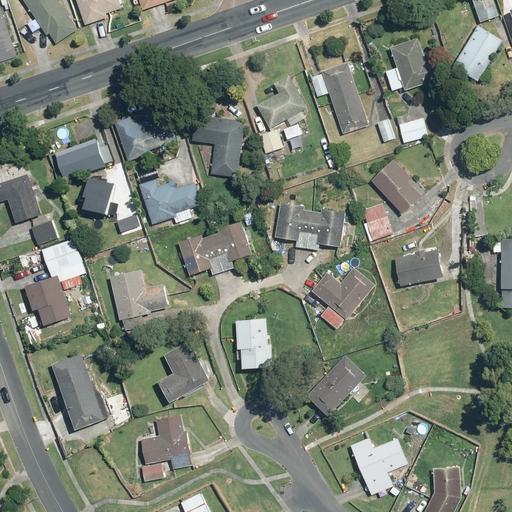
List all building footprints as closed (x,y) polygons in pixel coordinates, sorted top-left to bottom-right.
[(77,29),(58,0),(24,0),(47,36),(50,34),(55,43),(77,29)] [(119,0),(76,0),(85,26),(108,19),(107,14),(122,9),(119,0)] [(139,0),(143,11),(175,0),(139,0)] [(493,0),(472,0),(481,23),(500,16),(493,0)] [(0,4),(0,62),(18,56),(0,4)] [(504,42),(479,26),(453,68),(478,84),(504,42)] [(386,72),(394,95),(433,82),(418,38),(392,48),(398,68),(386,72)] [(370,126),(348,64),(311,77),(318,98),(330,94),(344,135),(370,126)] [(271,130),(289,119),(293,125),(305,118),(301,111),(308,108),(289,76),(275,85),(280,93),(257,107),(271,130)] [(408,114),(398,117),(405,144),(429,138),(424,118),(410,122),(408,114)] [(239,177),(244,119),(196,115),(193,141),(215,143),(212,175),(239,177)] [(132,117),(116,123),(129,161),(151,153),(151,151),(177,141),(170,121),(152,128),(148,119),(135,124),(132,117)] [(389,119),(378,123),(384,142),(396,138),(389,119)] [(302,135),(299,125),(284,130),(288,140),(302,135)] [(278,131),(261,136),(267,153),(283,148),(278,131)] [(109,144),(101,147),(97,138),(56,153),(66,181),(107,166),(106,163),(114,160),(109,144)] [(396,161),(373,181),(403,215),(423,197),(409,182),(412,179),(396,161)] [(43,215),(25,164),(0,172),(0,200),(1,203),(10,199),(18,223),(43,215)] [(116,184),(89,178),(84,198),(87,198),(85,210),(109,215),(116,184)] [(156,179),(139,185),(147,206),(146,206),(145,207),(145,208),(144,208),(144,209),(144,210),(145,211),(145,212),(146,212),(147,212),(148,212),(149,212),(153,224),(175,217),(177,224),(206,214),(195,182),(177,189),(174,180),(159,186),(156,179)] [(277,238),(297,241),(297,247),(321,251),(322,245),(342,248),(347,214),(282,204),(277,238)] [(393,233),(383,204),(364,211),(368,223),(364,224),(370,241),(393,233)] [(141,226),(137,215),(117,222),(121,233),(141,226)] [(52,220),(33,228),(40,245),(59,237),(52,220)] [(203,235),(179,243),(191,275),(210,268),(213,276),(237,267),(235,262),(254,256),(242,222),(218,230),(219,233),(204,238),(203,235)] [(72,317),(60,282),(62,282),(87,273),(76,239),(18,258),(21,268),(46,260),(52,278),(26,287),(34,312),(40,310),(45,326),(72,317)] [(511,240),(495,240),(495,252),(502,252),(502,308),(511,307),(511,240)] [(401,286),(445,278),(440,250),(396,258),(401,286)] [(321,316),(339,332),(348,321),(377,287),(355,268),(342,283),(329,272),(312,291),(330,306),(321,316)] [(143,271),(112,277),(121,320),(169,310),(164,285),(147,288),(143,271)] [(268,345),(267,320),(238,322),(239,350),(243,350),(243,369),(273,367),(272,345),(268,345)] [(171,404),(211,381),(189,341),(164,355),(175,374),(159,382),(171,404)] [(84,355),(54,365),(77,431),(107,421),(84,355)] [(331,417),(368,375),(346,355),(309,397),(331,417)] [(147,464),(143,465),(145,482),(165,479),(163,461),(172,460),(174,469),(193,466),(188,432),(185,432),(183,418),(159,422),(161,435),(143,438),(147,464)] [(370,438),(351,446),(372,496),(394,487),(388,473),(410,464),(400,439),(374,449),(370,438)] [(70,457),(83,448),(78,441),(65,450),(70,457)] [(455,511),(462,500),(460,467),(433,468),(435,493),(425,511),(455,511)] [(213,511),(203,492),(182,504),(186,511),(213,511)]
